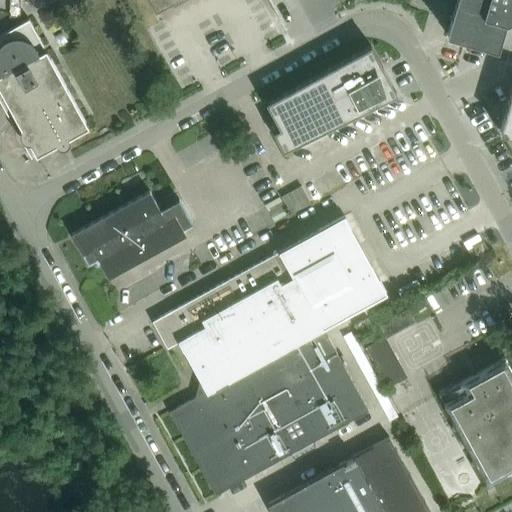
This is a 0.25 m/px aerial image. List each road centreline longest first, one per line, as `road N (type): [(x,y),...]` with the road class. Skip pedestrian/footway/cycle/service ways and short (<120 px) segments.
road 1 (residential): [(6,208),(343,29),(371,22),(403,41),(511,239)]
road 2 (residential): [(174,511),(6,208)]
